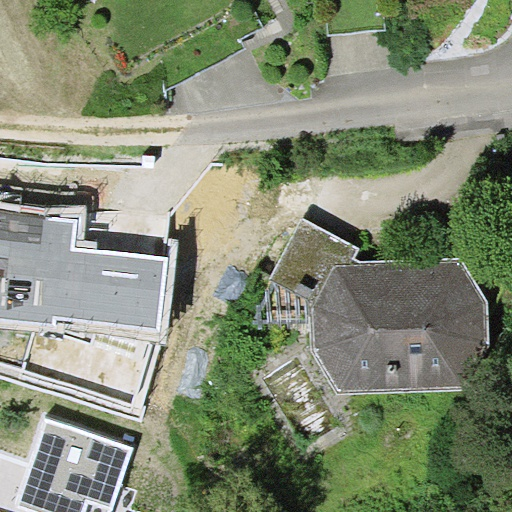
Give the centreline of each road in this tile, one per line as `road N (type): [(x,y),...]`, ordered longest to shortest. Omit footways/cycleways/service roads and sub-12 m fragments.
road 1 (residential): [(198,137),(362,117),(511,83)]
road 2 (track): [(0,130),(198,137)]
